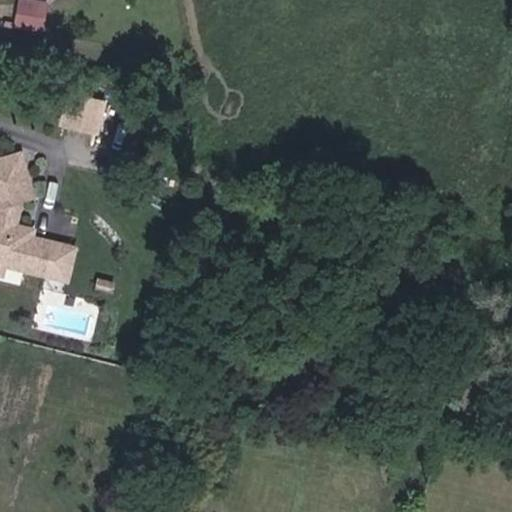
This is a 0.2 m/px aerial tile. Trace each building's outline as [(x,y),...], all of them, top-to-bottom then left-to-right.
[(18,0),(16,26),(49,29),(51,0),(18,0)] [(63,124),(105,131),(110,101),(69,94),(63,124)] [(20,186),(30,181),(13,143),(0,149),(0,197),(1,197),(0,208),(0,251),(10,254),(42,262),(51,233),(32,228),(14,224),(15,214),(20,186)] [(14,224),(32,228),(33,218),(15,214),(14,224)] [(0,264),(8,267),(10,254),(0,251),(0,264)]
